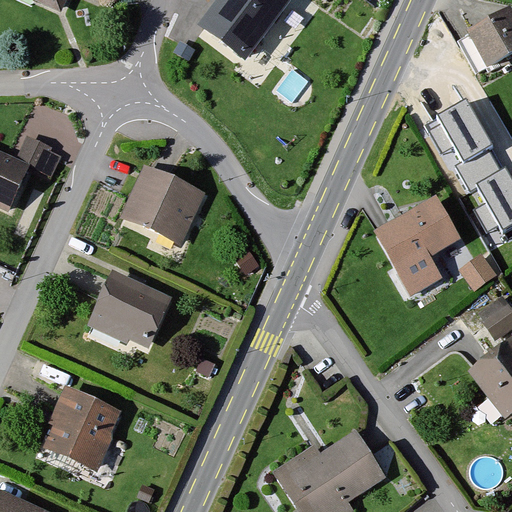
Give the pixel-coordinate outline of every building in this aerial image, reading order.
[(66,0),(25,0),(60,15),(66,0)] [(291,0),(290,0),(223,0),(201,29),(245,62),(291,0)] [(511,55),(511,16),(510,13),(470,35),(489,68),(511,55)] [(466,102),(435,119),(460,165),(492,147),(466,102)] [(506,172),(492,147),(460,165),(455,167),(470,192),(476,189),(506,172)] [(28,161),(0,149),(0,206),(8,210),(28,161)] [(204,195),(145,168),(122,219),(180,246),(204,195)] [(511,182),(506,172),(476,189),(502,236),(511,229),(511,182)] [(437,202),(376,237),(411,296),(440,280),(426,256),(458,238),(437,202)] [(246,252),(235,259),(246,275),(257,268),(246,252)] [(482,252),(456,269),(471,292),(498,274),(482,252)] [(170,297),(108,271),(86,324),(148,349),(170,297)] [(496,338),(511,326),(511,303),(503,292),(476,311),(496,338)] [(511,342),(470,376),(505,419),(511,413),(511,342)] [(119,411),(60,386),(34,446),(94,471),(119,411)] [(313,444),(272,469),(299,511),(350,511),(354,510),(348,501),(386,477),(357,432),(320,455),(313,444)] [(43,511),(0,493),(0,511),(43,511)]
